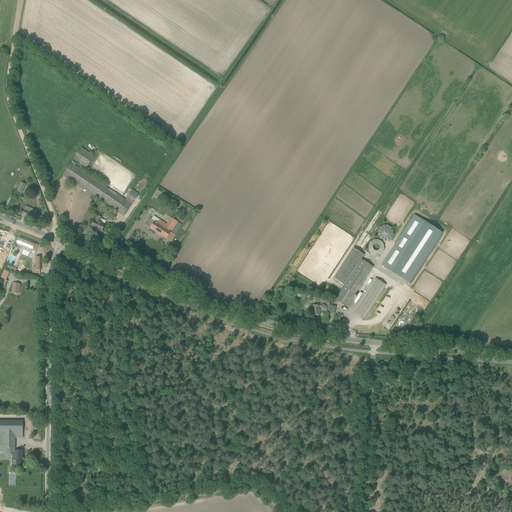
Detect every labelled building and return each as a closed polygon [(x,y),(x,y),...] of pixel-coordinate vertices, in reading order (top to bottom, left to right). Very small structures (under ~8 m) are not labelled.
[(125,200),(74,165),(77,162),(86,169),(95,156),(81,147),(71,163),(63,175),(124,216),(139,194),(132,189),(126,197),(127,197),(125,200)] [(21,182),(17,190),(22,193),(26,184),(23,183),(21,182)] [(24,211),(21,216),(41,224),(44,217),(39,215),(30,211),(32,209),(25,206),(24,211)] [(415,215),(382,266),(409,284),(443,233),(415,215)] [(94,220),(91,227),(102,232),(105,224),(100,222),(101,219),(101,218),(97,216),(95,220),(94,220)] [(147,225),(146,226),(150,228),(171,242),(182,225),(172,218),(167,225),(160,220),(157,223),(151,219),(147,225)] [(377,240),(392,240),(392,226),(378,225),(377,240)] [(375,258),(386,248),(376,237),(365,247),(375,258)] [(20,249),(32,254),(33,251),(35,252),(38,245),(19,238),(16,244),(21,246),(20,249)] [(345,285),(338,295),(335,299),(347,307),(349,303),(373,267),(361,259),(364,255),(353,248),(333,278),(345,285)] [(41,270),(41,257),(36,257),(35,267),(33,267),(33,270),(41,270)] [(364,318),(367,314),(385,285),(375,278),(353,312),(364,318)] [(13,283),(12,293),(19,294),(20,284),(13,283)] [(312,314),(319,316),(320,309),(327,311),(328,306),(329,299),(317,297),(316,300),(317,303),(317,306),(314,305),(313,306),(312,305),(309,307),(308,313),(312,314)] [(0,459),(5,459),(5,457),(8,457),(8,455),(11,455),(11,449),(15,449),(15,443),(15,438),(15,433),(23,433),(23,421),(4,420),(0,420),(0,459)] [(13,459),(12,466),(20,466),(20,459),(22,459),(23,451),(15,450),(13,451),(13,459)]
